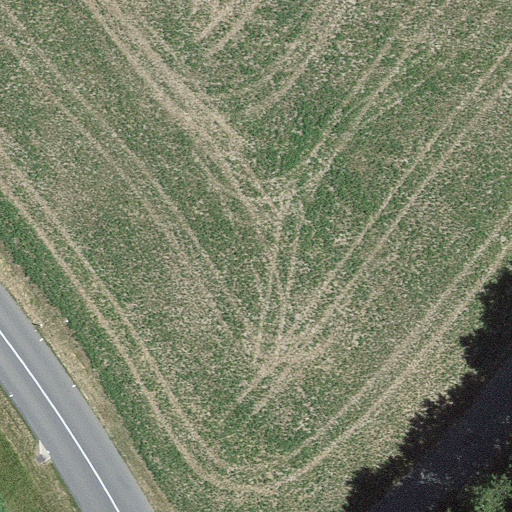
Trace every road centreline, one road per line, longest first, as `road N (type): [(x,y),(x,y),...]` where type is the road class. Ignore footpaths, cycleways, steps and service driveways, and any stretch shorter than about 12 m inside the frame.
road 1 (secondary): [(118,511),(0,332)]
road 2 (unclassified): [(402,511),(511,393)]
